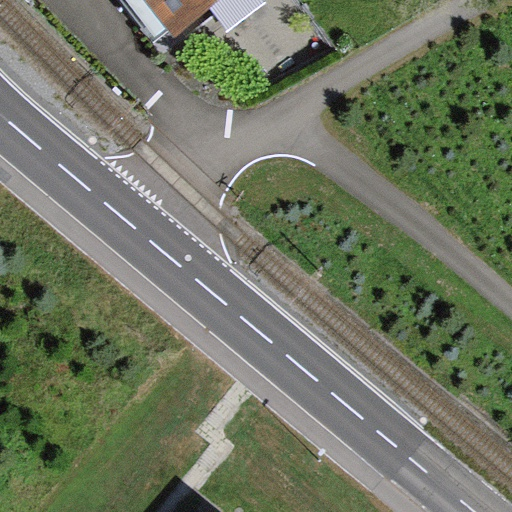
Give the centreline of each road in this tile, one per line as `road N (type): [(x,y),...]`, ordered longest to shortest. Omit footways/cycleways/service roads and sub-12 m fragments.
road 1 (primary): [(477,511),(132,224)]
road 2 (residential): [(287,130),(511,312)]
road 3 (residential): [(287,130),(489,0)]
road 4 (residential): [(132,224),(287,130)]
road 5 (primary): [(132,224),(0,111)]
